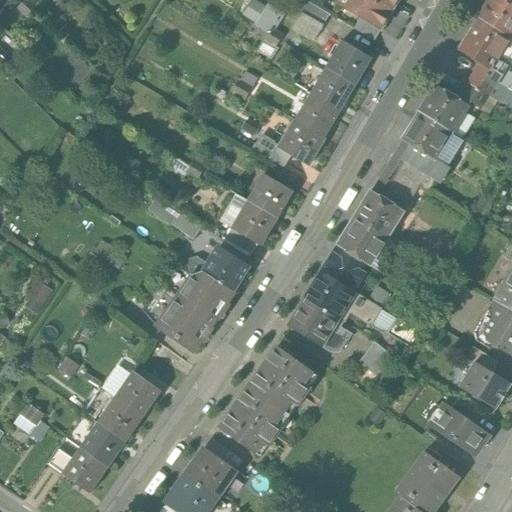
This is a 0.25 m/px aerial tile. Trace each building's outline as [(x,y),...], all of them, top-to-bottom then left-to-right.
[(35,7),(27,0),(22,0),(20,3),(30,12),(35,7)] [(261,19),(266,1),(263,0),(252,0),(247,15),(261,19)] [(392,12),(371,0),(336,0),(334,4),(360,20),(380,32),(392,12)] [(398,0),(371,0),(392,12),(398,0)] [(511,0),(489,0),(478,19),(510,39),(511,36),(511,0)] [(320,40),(332,11),(309,2),(297,30),(320,40)] [(30,12),(20,3),(16,7),(26,17),(30,12)] [(510,39),(478,19),(459,49),(481,63),(492,69),(496,62),(510,39)] [(380,32),(360,20),(354,30),(375,42),(380,32)] [(281,36),(269,29),(266,35),(278,42),(281,36)] [(278,42),(266,35),(262,41),(274,48),(278,42)] [(369,59),(340,42),(324,68),(353,85),(369,59)] [(492,69),(481,63),(474,75),(494,87),(506,68),(496,62),(492,69)] [(353,85),(324,68),(309,95),(338,111),(353,85)] [(250,88),(238,81),(235,87),(247,94),(250,88)] [(489,97),(468,84),(461,97),(481,109),(489,97)] [(247,94),(235,87),(231,93),(243,100),(247,94)] [(469,107),(436,87),(419,114),(452,134),(469,107)] [(309,95),(293,121),(322,138),(338,111),(309,95)] [(452,134),(419,114),(403,140),(436,160),(452,134)] [(322,138),(293,121),(277,149),(306,166),(322,138)] [(401,147),(389,167),(400,175),(413,154),(401,147)] [(203,168),(191,161),(188,167),(199,174),(203,168)] [(199,174),(188,167),(184,173),(196,180),(199,174)] [(400,175),(389,167),(383,177),(413,196),(419,186),(400,175)] [(291,192),(262,175),(247,201),(275,218),(291,192)] [(381,176),(354,219),(386,239),(413,196),(383,177),(381,176)] [(275,218),(247,201),(231,229),(255,244),(259,246),(275,218)] [(202,228),(180,213),(173,223),(194,239),(202,228)] [(386,239),(354,219),(338,246),(370,266),(386,239)] [(255,244),(231,229),(224,241),(249,255),(255,244)] [(125,258),(102,242),(94,254),(118,269),(125,258)] [(249,267),(218,248),(207,266),(200,264),(198,259),(187,263),(192,277),(193,277),(203,273),(234,292),(249,267)] [(348,259),(336,252),(323,273),(335,280),(348,259)] [(174,266),(143,311),(158,328),(191,278),(174,266)] [(323,273),(322,272),(305,299),(344,324),(346,324),(352,314),(359,318),(358,320),(364,324),(366,323),(370,325),(374,323),(382,311),(357,295),(358,294),(335,280),(323,273)] [(203,273),(193,277),(191,278),(158,328),(193,352),(234,292),(203,273)] [(511,273),(505,285),(511,288),(501,305),(511,311),(511,273)] [(363,281),(356,276),(350,286),(357,290),(363,281)] [(448,276),(424,317),(443,329),(468,288),(448,276)] [(27,304),(40,312),(55,289),(42,280),(27,304)] [(344,324),(305,299),(288,327),(330,353),(341,354),(349,342),(344,339),(348,333),(341,328),(344,324)] [(511,311),(501,305),(497,302),(491,312),(493,320),(485,333),(487,343),(511,357),(511,311)] [(416,331),(398,320),(390,333),(408,344),(416,331)] [(399,363),(375,344),(359,364),(383,383),(399,363)] [(277,348),(248,388),(287,416),(308,387),(303,384),(311,373),(277,348)] [(499,364),(474,348),(467,359),(475,365),(477,363),(493,373),(499,364)] [(79,366),(67,358),(63,364),(75,372),(79,366)] [(511,384),(493,373),(477,363),(475,365),(461,388),(475,396),(473,399),(482,404),(484,402),(497,410),(511,386),(511,384)] [(75,372),(63,364),(59,369),(71,377),(75,372)] [(133,372),(115,398),(142,416),(160,391),(133,372)] [(248,388),(220,428),(254,452),(262,442),(267,445),(287,416),(248,388)] [(457,401),(450,396),(443,406),(450,411),(457,401)] [(115,398),(97,423),(124,442),(142,416),(115,398)] [(450,411),(443,406),(429,426),(474,458),(483,446),(484,445),(489,443),(489,437),(490,437),(490,436),(473,425),(472,425),(459,416),(459,417),(450,411)] [(45,415),(33,407),(29,413),(41,421),(45,415)] [(41,421),(29,413),(25,419),(37,427),(41,421)] [(124,442),(97,423),(80,448),(107,467),(124,442)] [(80,448),(65,438),(47,464),(89,493),(107,467),(80,448)] [(206,448),(186,477),(215,497),(224,485),(226,486),(237,471),(206,448)] [(459,478),(425,454),(396,494),(401,497),(421,511),(434,511),(440,505),(439,505),(450,491),(459,478)] [(215,497),(186,477),(166,503),(178,511),(207,511),(209,510),(207,508),(215,497)] [(421,511),(401,497),(390,511),(421,511)]
